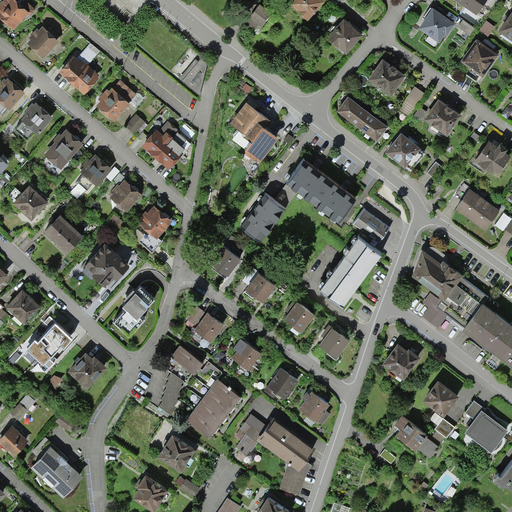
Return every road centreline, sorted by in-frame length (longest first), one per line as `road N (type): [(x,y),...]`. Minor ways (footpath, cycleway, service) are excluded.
road 1 (residential): [(0,42),(187,206),(178,268)]
road 2 (residential): [(354,394),(178,268)]
road 3 (residential): [(0,239),(136,364)]
road 4 (residential): [(511,131),(377,34)]
road 5 (residential): [(136,364),(95,428),(97,511)]
road 6 (residential): [(511,396),(388,304)]
road 7 (residential): [(312,114),(404,185),(421,216)]
road 8 (residential): [(354,394),(315,511)]
